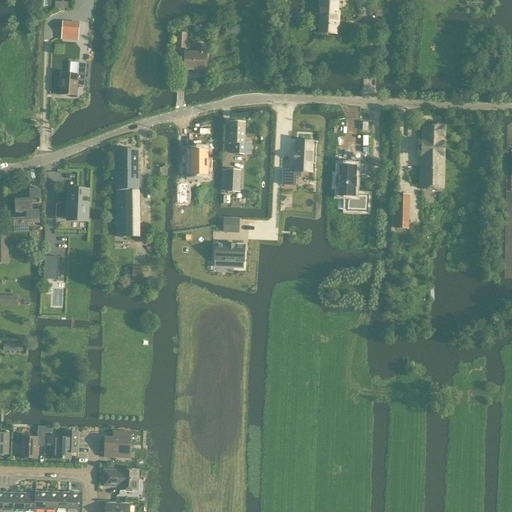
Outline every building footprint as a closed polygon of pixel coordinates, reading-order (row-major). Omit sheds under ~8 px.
[(313,26),(319,27),(319,33),(336,34),(337,19),(339,17),(339,14),(337,12),(337,0),(320,0),(320,14),(313,14),(313,26)] [(62,41),(67,41),(68,35),(79,35),(79,23),(63,22),(62,41)] [(225,34),(225,35),(240,35),(240,26),(239,26),(226,26),(225,31),(225,34)] [(185,48),(186,34),(178,34),(177,48),(185,48)] [(206,73),(207,53),(206,53),(206,45),(197,45),(197,53),(185,53),(184,70),(199,70),(199,72),(206,73)] [(84,87),(86,64),(79,63),(71,62),(70,74),(62,74),(60,95),(77,96),(77,86),(84,87)] [(231,122),(230,144),(234,144),(234,154),(244,155),(245,143),(245,123),(231,122)] [(444,156),(446,126),(423,125),(420,187),(442,188),(444,156)] [(282,170),(282,185),(295,186),(296,177),(300,177),(301,172),(311,172),(312,163),(314,163),(315,154),(312,154),(313,143),(296,142),(296,153),(295,153),(295,162),(295,170),(282,170)] [(138,236),(139,150),(117,150),(117,236),(138,236)] [(207,151),(191,151),(191,175),(208,175),(207,151)] [(336,177),(336,186),(338,187),(338,196),(349,196),(348,210),(367,211),(368,195),(355,195),(356,167),(339,166),(339,177),(336,177)] [(241,170),(227,170),(227,191),(241,191),(241,170)] [(187,184),(177,184),(177,204),(187,204),(187,184)] [(56,205),(55,218),(66,218),(65,222),(90,223),(90,191),(79,191),(79,187),(65,187),(64,199),(67,199),(66,206),(56,205)] [(40,189),(31,190),(31,199),(16,200),(17,212),(21,212),(21,219),(14,219),(15,231),(28,230),(28,223),(39,222),(39,210),(32,210),(31,203),(41,203),(40,189)] [(396,222),(396,229),(408,229),(408,222),(409,196),(397,195),(396,222)] [(224,219),(223,232),(238,233),(239,220),(224,219)] [(0,234),(0,258),(8,259),(8,234),(0,234)] [(215,245),(215,261),(234,262),(234,268),(243,269),(243,262),(244,262),(245,246),(235,246),(235,245),(226,245),(215,245)] [(46,256),(45,256),(44,278),(43,278),(43,279),(57,280),(57,281),(58,281),(59,258),(59,257),(46,257),(46,256)] [(132,266),(132,283),(147,284),(148,267),(132,266)] [(0,295),(0,305),(1,306),(7,306),(17,306),(18,296),(0,295)] [(45,447),(45,427),(38,426),(38,438),(22,437),(21,458),(37,459),(37,446),(45,447)] [(105,438),(104,457),(116,457),(130,458),(130,452),(130,432),(116,432),(115,438),(105,438)] [(55,438),(54,459),(70,459),(71,454),(78,454),(79,433),(71,433),(71,439),(64,438),(55,438)] [(0,454),(8,455),(9,435),(0,434),(0,454)] [(138,480),(138,470),(121,469),(121,471),(104,470),(103,484),(120,485),(120,489),(135,490),(135,480),(138,480)] [(35,510),(45,511),(46,492),(35,491),(35,494),(35,510)] [(3,492),(2,511),(13,511),(14,493),(3,492)] [(46,492),(45,511),(56,511),(56,492),(46,492)] [(56,492),(56,511),(66,511),(67,492),(56,492)] [(67,492),(66,511),(78,511),(79,493),(67,492)] [(14,493),(13,511),(14,511),(17,511),(23,511),(24,493),(14,493)] [(24,493),(23,511),(35,511),(35,510),(35,494),(24,493)]
